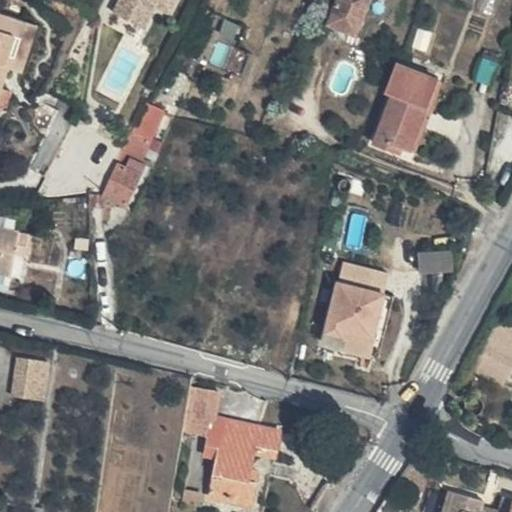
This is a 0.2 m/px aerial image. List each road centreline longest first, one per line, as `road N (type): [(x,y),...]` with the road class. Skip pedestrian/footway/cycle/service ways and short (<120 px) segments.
road 1 (residential): [(0,316),(407,426)]
road 2 (unclassified): [(407,426),(511,237)]
